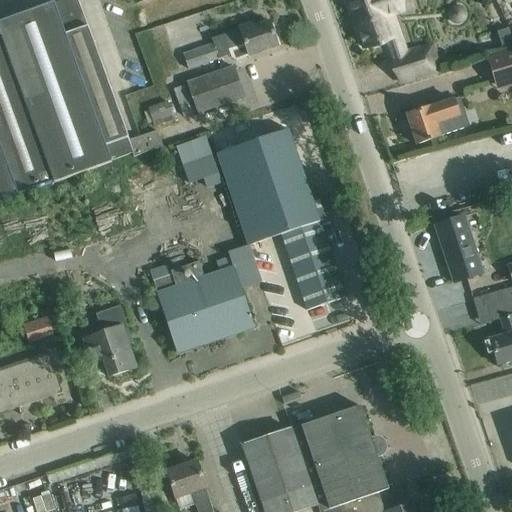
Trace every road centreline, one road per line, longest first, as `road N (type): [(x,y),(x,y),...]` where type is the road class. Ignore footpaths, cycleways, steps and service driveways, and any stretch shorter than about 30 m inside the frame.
road 1 (unclassified): [(0,466),(426,320)]
road 2 (unclassified): [(426,320),(313,0)]
road 3 (residential): [(492,511),(426,320)]
